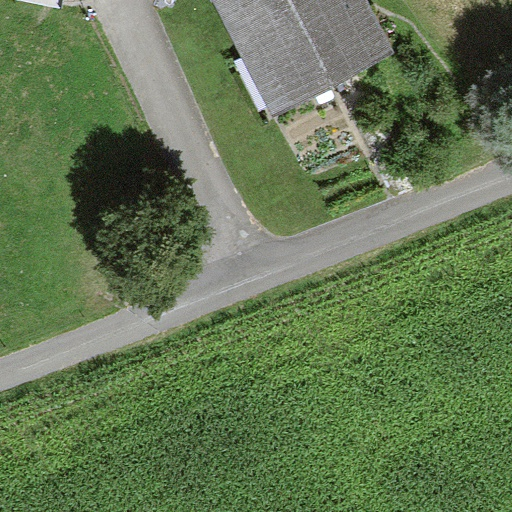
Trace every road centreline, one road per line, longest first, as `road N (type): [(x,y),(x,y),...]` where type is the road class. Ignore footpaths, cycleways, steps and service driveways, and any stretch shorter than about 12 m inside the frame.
road 1 (unclassified): [(0,371),(511,178)]
road 2 (unknown): [(265,273),(145,9),(134,0)]
